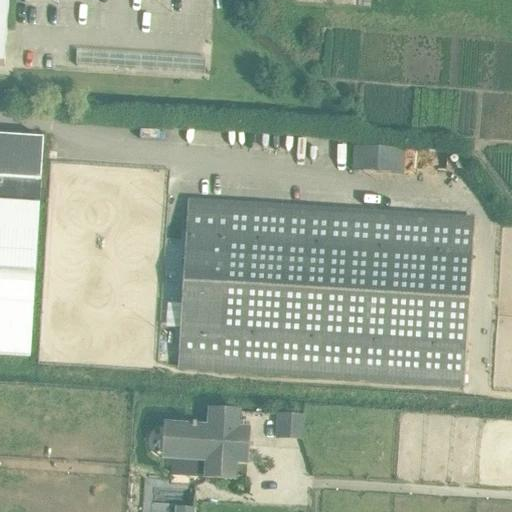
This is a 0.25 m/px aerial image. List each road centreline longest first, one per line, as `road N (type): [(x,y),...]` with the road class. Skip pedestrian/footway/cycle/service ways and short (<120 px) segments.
road 1 (track): [(180,152),(165,365)]
road 2 (track): [(193,480),(0,466)]
